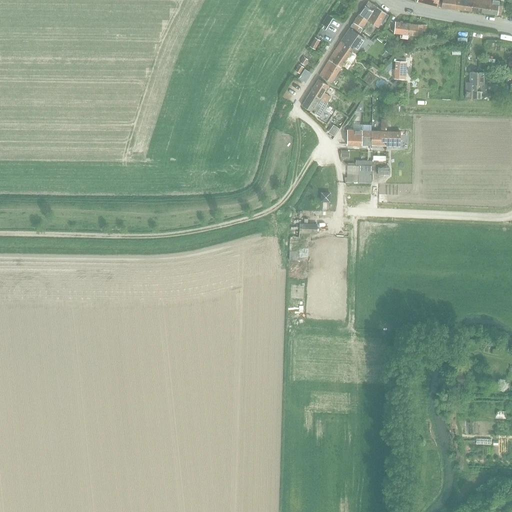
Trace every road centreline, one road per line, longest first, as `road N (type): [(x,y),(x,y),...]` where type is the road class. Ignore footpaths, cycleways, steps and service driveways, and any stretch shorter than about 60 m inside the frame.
road 1 (track): [(291,190),(266,214),(186,235),(0,235)]
road 2 (residential): [(293,109),(361,0)]
